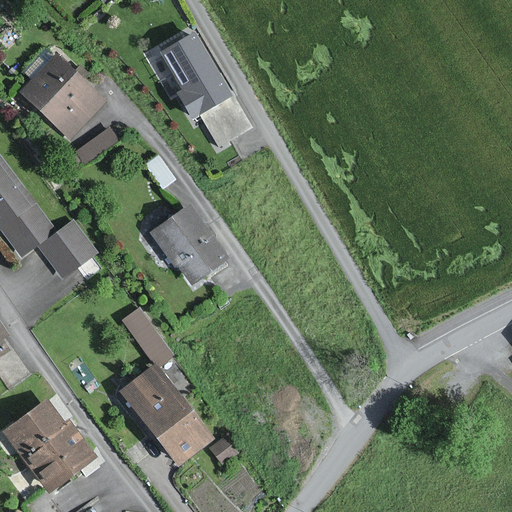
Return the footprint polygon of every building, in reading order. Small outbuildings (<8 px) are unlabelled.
[(251,126),(197,34),(166,52),(188,89),(181,93),(195,117),(200,114),(218,145),(251,126)] [(103,102),(54,58),(22,93),(70,137),(103,102)] [(109,122),(77,145),(85,157),(117,134),(109,122)] [(53,229),(0,159),(0,234),(12,250),(14,248),(20,255),(53,229)] [(228,258),(187,205),(150,234),(176,268),(180,264),(195,283),(228,258)] [(95,252),(70,222),(39,249),(64,278),(95,252)] [(12,333),(0,315),(0,356),(12,348),(5,339),(12,333)] [(213,438),(156,366),(121,394),(178,466),(213,438)] [(62,425),(44,402),(3,434),(50,494),(98,458),(68,420),(62,425)] [(235,455),(223,440),(208,451),(221,467),(235,455)]
